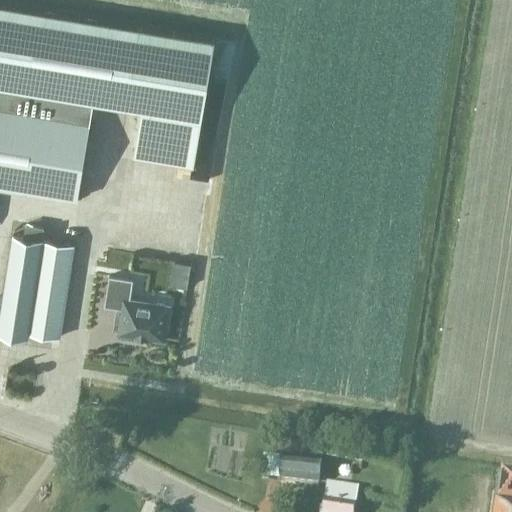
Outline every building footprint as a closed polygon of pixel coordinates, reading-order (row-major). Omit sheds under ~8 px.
[(214,38),(139,26),(0,3),(0,185),(76,199),(93,100),(126,106),(140,109),(133,155),(193,165),(214,38)] [(73,244),(42,239),(44,228),(28,226),(26,238),(10,236),(0,304),(0,334),(26,338),(27,332),(58,337),(73,244)] [(175,261),(171,283),(187,285),(190,263),(175,261)] [(121,308),(118,332),(163,339),(168,305),(129,299),(132,279),(109,275),(104,305),(121,308)] [(317,483),(318,474),(319,463),(263,456),(260,477),(317,483)] [(495,493),(494,497),(492,511),(511,511),(511,465),(501,464),(497,493),(495,493)] [(352,511),(356,489),(324,484),(320,511),(352,511)]
